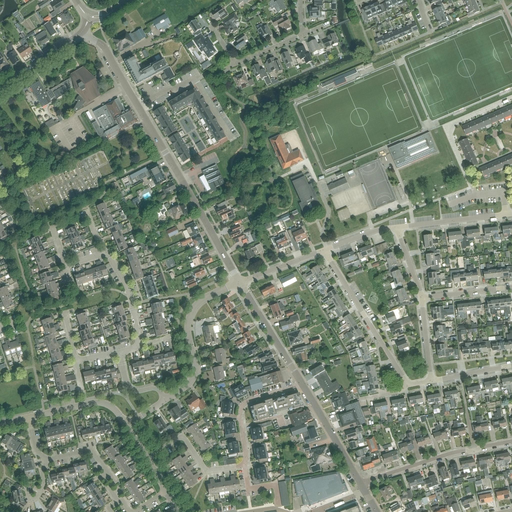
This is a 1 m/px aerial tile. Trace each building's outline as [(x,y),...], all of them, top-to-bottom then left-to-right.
[(59,9),(64,5),(60,0),(57,0),(50,5),(54,11),(50,14),(52,18),(61,12),(59,9)] [(278,13),(286,8),(283,3),(284,2),(282,0),(280,0),(279,1),(278,0),(274,0),(269,4),(272,9),(274,8),(278,13)] [(385,3),(383,4),(386,12),(391,9),(390,8),(393,6),(390,0),(384,0),(385,3)] [(464,0),(468,7),(470,13),(467,14),(468,17),(479,12),(477,7),(480,6),(479,3),(476,4),(474,0),(464,0)] [(49,4),(47,1),(39,6),(40,6),(39,6),(41,9),(42,9),(49,4)] [(323,7),(323,3),(316,3),(317,7),(310,8),(310,13),(320,12),(322,12),(323,12),(322,7),(323,7)] [(374,5),(378,15),(386,12),(383,4),(380,5),(379,3),(374,5)] [(435,16),(443,12),(442,9),(444,9),(442,3),(434,7),(435,9),(433,10),(435,16)] [(378,15),(374,5),(369,7),(372,15),(373,17),(378,15)] [(372,15),(369,7),(364,9),(365,11),(362,13),(365,21),(371,18),(370,16),(372,15)] [(222,19),(228,15),(225,11),(223,12),(220,8),(212,13),(216,20),(221,17),(222,19)] [(68,11),(62,14),(62,13),(59,15),(59,17),(65,26),(74,20),(68,11)] [(320,12),(310,13),(311,19),(318,18),(318,21),(324,21),(324,15),(322,15),(322,12),(320,12)] [(437,21),(446,17),(447,16),(446,14),(444,15),(443,12),(435,16),(437,21)] [(170,23),(165,14),(152,22),(157,31),(162,28),(167,25),(170,23)] [(234,32),(237,30),(236,29),(237,28),(234,24),(236,23),(235,21),(238,19),(235,14),(224,22),(226,25),(224,27),(226,29),(224,30),(228,34),(232,32),(233,31),(234,32)] [(285,31),(290,28),(289,25),(290,24),(287,17),(283,19),(281,16),(272,21),(275,26),(278,25),(281,29),(284,28),(285,31)] [(446,17),(437,21),(439,26),(439,25),(439,26),(442,25),(443,27),(451,24),(449,19),(450,18),(448,16),(447,16),(446,17)] [(56,33),(52,27),(58,23),(55,18),(48,22),(42,26),(46,31),(50,37),(56,33)] [(195,37),(202,33),(200,30),(202,29),(196,20),(189,25),(195,33),(193,34),(195,37)] [(412,32),(418,30),(415,23),(412,24),(410,20),(407,21),(408,24),(412,32)] [(412,33),(412,32),(408,24),(406,25),(407,26),(404,27),(408,35),(412,33)] [(269,36),(272,35),(267,25),(264,27),(258,30),(262,38),(263,38),(265,38),(265,37),(265,36),(268,34),(269,36)] [(408,35),(404,27),(402,28),(401,27),(399,28),(403,37),(408,35)] [(141,29),(135,32),(140,41),(146,37),(141,29)] [(34,37),(39,45),(40,47),(50,40),(44,31),(34,37)] [(398,39),(395,31),(393,32),(392,31),(390,32),(394,41),(398,39)] [(28,39),(35,35),(33,32),(30,33),(30,32),(26,35),(27,36),(26,36),(27,37),(25,38),(26,40),(28,39)] [(136,43),(131,35),(130,33),(127,35),(125,32),(116,37),(118,41),(123,38),(129,47),(136,43)] [(380,36),(379,33),(376,34),(378,39),(375,40),(378,47),(384,44),(380,36)] [(332,46),(338,43),(335,34),(328,37),(329,39),(323,41),(327,49),(332,47),(332,46)] [(239,41),(234,45),(238,51),(246,45),(244,41),(246,39),(243,35),(237,39),(239,41)] [(389,43),(386,35),(383,36),(383,35),(380,36),(384,44),(384,45),(389,43)] [(213,46),(208,39),(205,41),(201,36),(194,41),(199,48),(201,46),(209,58),(213,55),(212,54),(216,52),(212,47),(213,46)] [(118,41),(116,37),(112,39),(120,53),(129,47),(123,38),(118,41)] [(22,58),(32,52),(28,45),(28,44),(24,38),(19,41),(22,45),(23,47),(21,48),(17,51),(22,58)] [(319,55),(325,52),(322,45),(319,47),(316,40),(309,43),(313,53),(318,51),(319,55)] [(13,51),(9,44),(6,46),(9,50),(7,51),(9,55),(7,56),(13,65),(19,61),(16,57),(17,56),(13,51)] [(307,63),(312,61),(309,54),(307,55),(303,46),(297,49),(298,52),(296,52),(299,58),(300,57),(301,60),(304,58),(307,63)] [(292,66),(297,64),(294,58),(291,59),(288,52),(281,55),(285,65),(290,63),(292,66)] [(169,70),(168,68),(163,59),(150,65),(151,67),(141,72),(137,65),(134,60),(135,60),(133,56),(124,61),(129,71),(131,75),(136,85),(159,73),(164,83),(174,78),(170,69),(169,70)] [(276,62),(274,58),(268,61),(268,62),(267,63),(266,63),(266,64),(265,65),(268,70),(271,69),(272,71),(276,70),(277,73),(282,70),(278,61),(276,62)] [(208,61),(201,66),(204,70),(211,65),(208,61)] [(262,79),(268,76),(265,70),(262,71),(259,65),(252,68),(256,77),(260,75),(262,79)] [(42,108),(47,105),(46,104),(48,103),(48,104),(51,102),(50,100),(55,97),(57,99),(68,93),(66,90),(73,86),(75,91),(83,100),(80,103),(78,102),(73,110),(76,113),(84,108),(82,105),(86,102),(87,104),(100,96),(96,81),(99,80),(96,75),(93,78),(83,67),(70,74),(71,78),(49,90),(49,89),(47,90),(48,92),(46,93),(39,81),(29,86),(42,108)] [(238,87),(248,82),(244,73),(234,78),(238,87)] [(192,105),(191,108),(213,145),(226,137),(225,137),(224,134),(220,128),(216,122),(217,122),(213,116),(209,110),(210,110),(206,104),(206,105),(204,102),(205,102),(201,95),(200,96),(198,93),(197,93),(195,89),(191,91),(190,91),(187,93),(187,92),(180,95),(180,96),(177,97),(171,101),(172,101),(169,103),(168,103),(176,115),(189,107),(190,105),(192,105)] [(119,132),(137,122),(130,108),(125,111),(118,99),(93,112),(102,128),(100,129),(96,122),(91,124),(102,142),(108,139),(119,133),(119,132)] [(156,118),(166,113),(162,107),(162,106),(153,112),(155,115),(156,118)] [(504,118),(511,116),(507,107),(501,110),(504,118)] [(498,121),(504,118),(501,110),(494,113),(498,121)] [(169,119),(166,113),(156,118),(158,121),(160,124),(169,119)] [(491,124),(498,121),(494,113),(488,116),(491,124)] [(485,127),(491,124),(488,116),(481,118),(485,127)] [(478,130),(485,127),(481,118),(475,121),(478,130)] [(45,123),(48,129),(58,123),(56,120),(54,122),(52,119),(45,123)] [(173,124),(169,119),(160,124),(162,127),(163,130),(173,124)] [(472,132),(478,130),(475,121),(468,124),(472,132)] [(173,124),(163,130),(165,133),(167,136),(177,131),(176,130),(173,124)] [(465,135),(472,132),(468,124),(462,127),(465,135)] [(172,145),(182,139),(178,133),(169,138),(169,139),(171,142),(170,142),(172,145)] [(401,144),(401,143),(388,149),(397,169),(437,152),(429,133),(401,144)] [(289,145),(285,147),(280,136),(269,140),(275,153),(276,157),(277,157),(283,170),(289,167),(289,168),(296,165),(296,164),(303,161),(298,150),(292,153),(289,145)] [(176,151),(185,145),(182,139),(172,145),(174,148),(174,147),(176,151)] [(462,149),(470,145),(467,139),(459,142),(462,149)] [(199,151),(200,152),(203,151),(206,149),(204,147),(203,145),(202,144),(201,142),(198,143),(196,145),(197,147),(198,149),(199,151)] [(189,151),(185,145),(176,151),(178,154),(177,154),(179,157),(189,151)] [(464,155),(473,152),(470,145),(462,149),(464,155)] [(189,151),(179,157),(181,160),(181,159),(183,162),(183,163),(192,157),(189,151)] [(467,162),(475,158),(473,152),(464,155),(467,162)] [(503,168),(509,166),(506,157),(499,160),(503,168)] [(475,158),(467,162),(470,168),(478,165),(475,158)] [(496,171),(503,168),(499,160),(493,163),(496,171)] [(490,174),(496,171),(493,163),(486,165),(490,174)] [(142,179),(144,182),(163,172),(161,170),(158,164),(147,170),(146,168),(129,176),(131,180),(137,176),(139,180),(142,179)] [(202,172),(204,175),(198,178),(206,192),(208,191),(209,193),(216,190),(215,188),(224,184),(216,165),(202,172)] [(483,177),(490,174),(486,165),(480,168),(483,177)] [(164,175),(163,172),(144,182),(145,185),(149,184),(151,188),(155,186),(166,181),(163,175),(164,175)] [(299,205),(300,208),(304,216),(310,213),(320,209),(315,197),(316,197),(313,190),(311,185),(307,186),(302,174),(290,179),(294,188),(301,204),(299,205)] [(345,179),(344,179),(328,187),(332,196),(349,188),(345,179)] [(159,195),(161,199),(167,196),(169,195),(168,193),(175,189),(172,183),(165,187),(162,189),(164,193),(159,195)] [(123,197),(121,192),(119,188),(115,190),(120,199),(123,197)] [(221,207),(215,210),(217,215),(227,211),(229,210),(231,209),(229,206),(227,207),(225,202),(220,204),(221,207)] [(96,207),(99,212),(107,209),(104,203),(96,207)] [(177,207),(168,211),(169,214),(172,213),(175,220),(184,216),(183,215),(188,213),(184,204),(177,207)] [(163,206),(155,210),(158,215),(166,211),(163,206)] [(101,218),(109,215),(107,209),(99,212),(101,218)] [(227,211),(217,215),(217,216),(219,215),(222,220),(228,217),(229,220),(234,218),(232,213),(233,212),(231,209),(229,210),(227,211)] [(104,224),(112,220),(113,220),(110,214),(109,215),(101,218),(104,224)] [(114,226),(112,220),(104,224),(106,230),(110,228),(114,226)] [(66,232),(68,235),(77,231),(78,231),(74,223),(62,228),(64,233),(66,232)] [(187,230),(183,232),(186,239),(199,233),(194,223),(186,227),(187,230)] [(302,223),(297,225),(298,228),(296,229),(297,232),(300,240),(301,240),(301,241),(305,239),(305,238),(303,233),(306,231),(304,228),(302,223)] [(118,225),(114,226),(110,228),(112,234),(120,231),(122,230),(121,227),(119,228),(118,225)] [(234,231),(228,233),(231,239),(233,238),(242,234),(239,225),(233,228),(234,231)] [(510,233),(510,234),(509,226),(502,227),(503,234),(500,234),(500,235),(501,240),(502,241),(505,241),(504,237),(510,236),(510,233)] [(176,228),(166,232),(169,237),(178,233),(176,228)] [(489,236),(492,236),(491,228),(485,229),(485,236),(483,237),(484,242),(487,241),(486,239),(489,238),(489,236)] [(501,240),(500,235),(498,235),(497,228),(491,228),(492,236),(494,235),(494,238),(497,238),(498,240),(501,240)] [(300,240),(297,232),(295,233),(293,231),(291,232),(290,230),(287,232),(290,239),(293,237),(295,242),(296,242),(296,243),(300,242),(299,241),(300,240)] [(469,241),(472,241),(474,241),(474,238),(473,230),(467,231),(467,239),(465,239),(466,247),(470,247),(469,241)] [(484,242),(483,237),(483,236),(480,236),(479,230),(473,230),(474,238),(476,238),(477,240),(480,240),(480,244),(484,243),(484,242)] [(79,234),(78,231),(77,231),(68,235),(69,238),(64,240),(65,242),(80,236),(79,234)] [(115,240),(123,236),(120,231),(112,234),(115,240)] [(31,245),(40,241),(39,238),(41,237),(39,232),(33,235),(34,238),(29,240),(31,245)] [(289,239),(286,232),(281,234),(282,237),(279,238),(283,248),(288,246),(286,241),(289,239)] [(465,239),(462,239),(461,232),(455,233),(456,240),(458,240),(458,242),(462,242),(463,249),(466,249),(466,247),(465,239)] [(242,234),(233,238),(235,244),(241,241),(243,244),(248,241),(246,236),(244,237),(242,234)] [(82,241),(80,236),(65,242),(66,244),(71,242),(72,245),(82,241)] [(117,246),(125,242),(123,236),(115,240),(117,246)] [(191,238),(181,242),(182,246),(192,242),(193,242),(194,244),(193,245),(194,248),(196,247),(204,243),(201,236),(191,240),(191,238)] [(283,248),(280,240),(278,237),(275,238),(275,237),(270,239),(273,246),(276,245),(278,250),(283,248)] [(33,250),(47,244),(50,243),(49,241),(41,244),(40,241),(31,245),(33,250)] [(84,246),(82,241),(72,245),(73,248),(71,249),(73,254),(79,251),(78,248),(84,246)] [(433,241),(425,242),(425,248),(429,248),(430,251),(435,251),(435,247),(433,247),(433,244),(439,244),(438,241),(433,241)] [(125,242),(117,246),(119,252),(128,248),(125,242)] [(45,251),(43,248),(48,246),(47,244),(33,250),(35,255),(45,251)] [(207,253),(208,252),(204,244),(203,244),(195,248),(197,254),(201,252),(202,255),(207,253)] [(255,256),(253,252),(257,250),(258,253),(263,251),(260,244),(255,246),(256,247),(244,252),(248,260),(253,257),(255,256)] [(377,254),(375,247),(372,248),(371,246),(365,248),(368,256),(368,257),(377,254)] [(133,248),(124,251),(125,254),(126,254),(127,254),(127,257),(136,254),(137,254),(136,251),(135,251),(133,248)] [(365,257),(368,256),(365,248),(359,250),(360,253),(357,254),(360,261),(360,260),(361,260),(365,258),(365,257)] [(48,249),(45,251),(35,255),(34,255),(36,260),(45,257),(44,254),(49,252),(48,249)] [(430,255),(426,255),(427,261),(440,259),(440,256),(438,256),(438,257),(435,257),(434,254),(437,254),(437,250),(435,251),(430,251),(430,255)] [(360,261),(357,254),(354,255),(353,252),(347,254),(351,264),(354,263),(360,261)] [(383,255),(384,259),(386,259),(387,262),(395,259),(393,253),(387,255),(386,254),(386,253),(383,253),(382,254),(383,255)] [(136,254),(127,257),(129,263),(137,260),(136,254)] [(348,265),(351,264),(347,254),(341,257),(343,260),(340,261),(342,267),(348,265)] [(198,258),(197,258),(192,260),(195,266),(204,263),(205,265),(212,262),(209,256),(202,259),(199,261),(198,258)] [(46,259),(45,257),(36,260),(38,265),(52,259),(51,257),(46,259)] [(53,262),(52,259),(38,265),(40,271),(49,267),(48,264),(53,262)] [(389,271),(395,269),(394,266),(397,265),(395,259),(387,262),(388,265),(387,265),(389,271)] [(440,259),(427,261),(428,267),(431,267),(431,270),(439,269),(439,263),(441,263),(440,259)] [(137,260),(129,263),(131,269),(139,266),(137,260)] [(102,276),(108,274),(105,265),(102,266),(100,261),(98,262),(102,276)] [(97,278),(102,276),(98,262),(95,262),(97,267),(94,268),(97,278)] [(503,262),(501,263),(501,264),(502,269),(503,277),(505,277),(505,278),(506,278),(508,278),(509,277),(508,277),(509,277),(508,273),(511,273),(510,267),(505,267),(504,265),(503,262)] [(97,278),(94,268),(91,269),(90,264),(87,265),(92,279),(97,278)] [(484,270),(481,271),(482,277),(484,277),(485,279),(485,280),(486,281),(488,280),(489,280),(489,279),(491,279),(490,271),(489,268),(489,265),(489,264),(486,264),(487,271),(484,271),(484,270)] [(87,281),(92,279),(87,265),(85,266),(87,271),(84,272),(87,281)] [(474,265),(470,265),(470,267),(472,281),(474,281),(475,282),(477,282),(478,281),(478,280),(478,276),(480,276),(479,269),(476,269),(477,272),(474,272),(474,265)] [(139,266),(131,269),(133,274),(141,272),(139,266)] [(305,281),(309,279),(320,272),(317,266),(310,271),(312,274),(306,277),(305,275),(302,277),(305,281)] [(77,285),(82,283),(77,268),(75,269),(76,274),(73,275),(77,285)] [(87,281),(84,272),(81,273),(80,268),(77,268),(82,283),(87,281)] [(202,268),(193,272),(195,275),(196,277),(196,278),(205,274),(202,268)] [(394,279),(402,276),(399,271),(396,272),(395,269),(389,271),(391,277),(393,276),(394,279)] [(431,274),(428,274),(429,280),(445,278),(445,276),(444,273),(440,274),(440,275),(437,275),(436,273),(440,273),(439,269),(431,270),(431,274)] [(41,280),(58,274),(57,272),(50,274),(49,271),(39,274),(41,280)] [(133,274),(132,275),(133,278),(134,278),(135,278),(136,281),(146,277),(144,271),(141,272),(133,274)] [(324,277),(320,272),(309,279),(311,282),(314,280),(314,279),(315,278),(317,281),(324,277)] [(59,276),(58,274),(41,280),(43,285),(45,284),(52,282),(52,281),(51,279),(59,276)] [(293,274),(280,280),(284,288),(297,281),(293,274)] [(395,289),(402,286),(401,283),(404,282),(402,276),(394,279),(395,283),(393,283),(395,289)] [(143,283),(144,286),(153,283),(151,277),(141,280),(142,283),(143,283)] [(320,286),(327,282),(324,277),(317,281),(318,283),(312,287),(314,290),(320,286)] [(445,278),(429,280),(429,286),(438,285),(440,285),(440,284),(440,282),(445,281),(445,282),(447,281),(447,284),(451,283),(450,277),(448,277),(445,278)] [(55,284),(54,281),(52,281),(52,282),(45,284),(46,289),(61,285),(60,282),(55,284)] [(330,287),(327,282),(320,286),(323,291),(321,292),(322,294),(329,291),(328,290),(327,288),(330,287)] [(155,289),(153,283),(144,286),(143,286),(144,289),(145,289),(146,292),(145,292),(155,289)] [(48,294),(58,291),(57,288),(62,287),(61,285),(46,289),(48,294)] [(271,285),(260,291),(263,297),(267,295),(268,296),(275,292),(271,285)] [(0,289),(0,294),(8,291),(7,289),(9,288),(8,286),(0,289)] [(398,298),(406,295),(404,289),(401,290),(400,287),(402,286),(395,289),(393,289),(396,295),(397,295),(398,298)] [(157,295),(155,289),(145,292),(146,295),(147,295),(148,298),(157,295)] [(327,299),(328,301),(338,295),(334,290),(331,292),(330,289),(328,290),(329,291),(322,294),(324,297),(328,294),(330,298),(327,299)] [(0,298),(1,300),(12,295),(11,293),(9,294),(8,291),(0,294),(0,298)] [(58,291),(48,294),(50,300),(55,298),(56,301),(62,299),(61,293),(59,294),(58,291)] [(0,303),(0,305),(12,301),(11,298),(13,297),(12,295),(1,300),(2,303),(0,303)] [(334,304),(341,300),(338,295),(331,299),(334,304)] [(406,295),(398,298),(395,299),(395,300),(394,300),(395,302),(396,302),(397,303),(398,302),(400,307),(407,305),(405,302),(408,301),(406,295)] [(224,306),(218,309),(219,310),(220,311),(222,310),(223,309),(222,308),(227,305),(231,303),(228,298),(222,302),(224,306)] [(341,300),(334,304),(335,307),(333,308),(331,310),(329,311),(331,313),(332,312),(344,305),(341,300)] [(495,315),(493,301),(491,301),(491,300),(490,300),(488,300),(487,301),(487,302),(487,304),(484,305),(485,311),(486,314),(489,313),(488,309),(491,309),(491,310),(492,315),(495,315)] [(13,304),(12,301),(0,305),(0,308),(4,307),(5,309),(16,305),(15,303),(13,304)] [(152,308),(146,309),(146,311),(162,308),(161,302),(151,305),(152,308)] [(485,311),(484,305),(481,305),(481,302),(475,303),(477,317),(479,317),(479,310),(482,310),(482,311),(485,311)] [(227,305),(222,308),(223,309),(222,310),(225,315),(231,311),(230,310),(234,308),(231,303),(227,305)] [(114,313),(123,310),(121,305),(116,307),(115,304),(109,306),(110,309),(112,308),(114,313)] [(272,312),(284,308),(283,306),(278,307),(277,304),(270,307),(272,312)] [(344,305),(332,312),(334,316),(337,314),(336,313),(338,312),(340,315),(347,310),(344,305)] [(284,308),(272,312),(274,318),(281,316),(280,312),(285,310),(284,308)] [(78,321),(87,317),(86,313),(87,312),(86,309),(80,311),(81,314),(76,315),(78,321)] [(115,319),(125,315),(123,310),(114,313),(115,319)] [(397,313),(396,313),(394,310),(388,313),(389,316),(386,317),(389,323),(399,319),(397,313)] [(232,312),(229,314),(232,318),(233,317),(236,322),(241,320),(237,313),(234,315),(232,312)] [(162,319),(161,314),(161,313),(153,315),(151,315),(152,318),(145,320),(146,322),(162,319)] [(43,326),(52,323),(51,320),(53,319),(52,314),(43,317),(44,320),(41,321),(43,326)] [(115,324),(127,321),(125,315),(115,319),(117,324),(115,324)] [(282,331),(294,327),(292,323),(299,321),(297,315),(290,317),(291,320),(280,323),(281,327),(280,327),(279,328),(280,330),(281,330),(282,330),(282,331)] [(346,324),(353,320),(350,315),(343,319),(346,324)] [(88,317),(87,317),(78,321),(79,326),(89,323),(88,317)] [(236,322),(233,324),(239,333),(241,332),(242,334),(244,332),(242,328),(245,326),(241,320),(236,322)] [(349,329),(356,325),(353,320),(346,324),(344,325),(342,327),(339,328),(341,332),(346,329),(345,328),(348,327),(349,329)] [(395,328),(391,330),(394,336),(398,334),(399,336),(404,334),(401,326),(404,325),(402,320),(397,322),(398,325),(397,325),(394,326),(395,328)] [(117,330),(126,326),(125,321),(127,321),(115,324),(117,330)] [(44,331),(59,326),(58,324),(53,325),(52,323),(43,326),(44,331)] [(90,323),(89,323),(79,326),(81,331),(79,331),(91,328),(90,326),(91,325),(90,323)] [(204,336),(214,334),(213,327),(216,326),(215,323),(207,324),(207,328),(203,329),(204,336)] [(150,333),(165,329),(164,324),(154,326),(154,329),(149,330),(150,333)] [(359,330),(356,325),(349,329),(351,332),(348,334),(348,333),(343,336),(345,339),(359,330)] [(56,333),(55,330),(60,329),(59,326),(44,331),(46,336),(56,333)] [(119,335),(128,332),(126,326),(117,330),(119,335)] [(81,337),(90,334),(89,329),(91,328),(79,331),(81,337)] [(291,346),(303,342),(302,339),(300,330),(287,334),(291,346)] [(363,335),(359,330),(345,339),(348,337),(350,341),(352,339),(351,339),(354,337),(356,339),(354,340),(355,343),(362,340),(360,337),(363,335)] [(242,335),(244,338),(241,340),(235,343),(236,345),(251,336),(248,331),(242,335)] [(46,342),(55,339),(55,336),(59,334),(59,332),(56,333),(46,336),(44,337),(46,342)] [(118,340),(119,343),(126,341),(125,338),(130,337),(128,332),(119,335),(120,340),(118,340)] [(83,342),(92,339),(90,334),(81,337),(83,342)] [(214,334),(204,336),(205,343),(210,341),(211,345),(220,343),(219,339),(216,340),(214,334)] [(254,341),(251,336),(236,345),(238,347),(240,346),(241,347),(245,345),(244,344),(246,342),(248,345),(254,341)] [(17,353),(22,351),(17,337),(15,338),(16,341),(13,342),(17,353)] [(408,347),(404,337),(398,339),(399,344),(397,345),(399,351),(403,349),(404,351),(409,350),(408,347)] [(493,351),(499,351),(497,337),(495,337),(495,340),(489,341),(490,349),(493,349),(493,351)] [(490,349),(489,341),(482,341),(482,338),(479,339),(481,353),(487,352),(487,349),(490,349)] [(48,347),(62,342),(61,340),(56,341),(55,339),(46,342),(48,347)] [(90,348),(97,346),(96,343),(94,344),(92,339),(83,342),(84,347),(88,346),(88,349),(90,348)] [(17,353),(13,342),(10,343),(8,340),(7,341),(11,355),(17,353)] [(6,357),(11,355),(7,341),(4,342),(5,345),(2,346),(6,357)] [(437,352),(453,350),(453,347),(448,348),(447,341),(439,342),(439,345),(437,346),(437,352)] [(49,352),(59,349),(58,346),(63,345),(62,342),(48,347),(49,352)] [(357,345),(359,348),(349,352),(350,354),(353,353),(360,351),(367,348),(365,342),(357,345)] [(249,357),(260,350),(256,344),(253,346),(252,345),(243,351),(244,353),(246,352),(249,357)] [(314,347),(313,344),(306,346),(292,350),(293,355),(297,354),(303,352),(303,350),(307,349),(314,347)] [(344,352),(340,346),(336,348),(340,355),(344,352)] [(169,347),(167,348),(170,363),(170,365),(176,364),(173,352),(170,353),(169,347)] [(367,348),(360,351),(362,356),(369,353),(368,351),(369,350),(369,348),(368,348),(367,348)] [(51,357),(66,352),(65,350),(60,352),(59,349),(49,352),(51,357)] [(225,363),(232,361),(231,358),(225,359),(223,349),(214,351),(216,361),(221,360),(222,364),(225,363)] [(165,364),(163,354),(160,355),(159,350),(156,350),(159,365),(165,364)] [(453,350),(437,352),(438,358),(446,357),(445,354),(454,353),(453,350)] [(66,352),(51,357),(53,363),(62,359),(61,356),(66,355),(66,352)] [(271,352),(262,356),(262,354),(253,358),(254,361),(259,359),(261,363),(265,361),(273,357),(271,352)] [(307,360),(305,354),(304,352),(303,352),(297,354),(300,362),(307,360)] [(369,353),(362,356),(364,362),(365,365),(370,364),(370,363),(372,362),(371,359),(372,359),(369,353)] [(154,366),(152,359),(150,359),(149,354),(146,355),(150,371),(155,370),(154,366)] [(139,372),(135,357),(133,358),(134,363),(131,364),(134,375),(139,374),(139,372)] [(144,371),(142,361),(139,362),(138,357),(135,357),(139,372),(144,371)] [(262,364),(258,365),(259,368),(262,368),(262,373),(275,369),(274,368),(276,367),(276,366),(277,365),(276,363),(275,363),(275,362),(272,362),(271,363),(270,360),(261,363),(262,364)] [(108,363),(112,378),(112,379),(117,378),(117,379),(121,378),(119,370),(116,370),(115,367),(112,368),(111,363),(108,363)] [(227,368),(225,363),(222,364),(217,365),(218,368),(213,369),(215,380),(224,377),(222,372),(225,371),(227,368)] [(106,379),(104,370),(101,370),(100,365),(98,366),(101,381),(101,382),(106,381),(106,379)] [(321,365),(311,371),(310,372),(314,377),(315,376),(327,396),(341,388),(337,381),(332,383),(324,371),(325,370),(321,365)] [(89,366),(87,366),(90,381),(95,380),(94,372),(93,370),(90,371),(89,366)] [(363,371),(363,374),(364,374),(375,372),(374,366),(366,367),(367,370),(363,371)] [(54,376),(64,374),(64,371),(69,370),(68,368),(53,371),(54,376)] [(248,381),(251,391),(283,382),(280,371),(254,379),(248,381)] [(369,379),(369,382),(362,383),(363,386),(364,386),(370,385),(378,383),(377,377),(369,379)] [(66,382),(71,381),(71,378),(56,382),(57,387),(67,385),(66,382)] [(511,398),(511,392),(509,386),(508,378),(502,380),(502,383),(500,384),(501,391),(504,391),(504,389),(508,389),(509,398),(511,398)] [(491,394),(493,393),(492,389),(491,382),(484,383),(486,390),(489,390),(490,394),(491,394)] [(379,389),(378,383),(370,385),(364,386),(365,389),(368,389),(367,388),(370,387),(371,390),(368,391),(369,394),(376,392),(376,390),(379,389)] [(67,385),(57,387),(58,392),(64,391),(64,394),(71,392),(69,387),(67,387),(67,385)] [(241,397),(242,397),(236,385),(231,388),(232,391),(229,393),(232,398),(235,397),(236,399),(238,398),(238,399),(241,397)] [(236,385),(242,397),(243,396),(246,395),(245,394),(247,393),(242,385),(237,387),(236,385)] [(474,387),(467,389),(469,396),(472,395),(474,405),(477,404),(475,395),(474,387)] [(335,411),(345,407),(344,406),(349,404),(345,392),(340,394),(340,393),(331,396),(333,399),(331,400),(335,411)] [(451,392),(445,393),(446,400),(450,399),(452,408),(453,407),(454,407),(454,406),(453,399),(451,392)] [(271,399),(263,401),(264,403),(263,404),(262,403),(252,406),(253,410),(251,411),(253,418),(255,417),(256,421),(276,415),(275,411),(287,407),(288,410),(289,411),(290,411),(291,411),(291,410),(291,409),(302,406),(299,396),(298,396),(296,395),(296,394),(272,401),(271,399)] [(201,410),(206,406),(202,400),(199,401),(195,395),(192,397),(192,398),(186,402),(189,405),(188,406),(191,410),(195,407),(196,407),(198,406),(201,410)] [(416,397),(410,398),(411,405),(415,404),(416,411),(418,411),(418,407),(417,404),(416,397)] [(220,407),(233,409),(233,408),(234,405),(233,405),(233,403),(231,403),(231,400),(223,398),(222,402),(221,401),(220,407)] [(405,399),(398,400),(400,407),(400,410),(401,414),(402,417),(404,416),(403,414),(404,414),(403,409),(406,408),(405,399)] [(398,400),(392,401),(393,408),(397,408),(398,411),(400,410),(400,407),(398,400)] [(366,423),(359,405),(358,401),(349,404),(344,406),(345,407),(346,412),(338,414),(338,415),(342,426),(343,427),(356,422),(357,426),(366,423)] [(375,407),(370,408),(372,415),(376,414),(376,412),(379,411),(381,418),(383,418),(381,403),(374,405),(375,407)] [(178,406),(169,412),(175,420),(180,416),(182,419),(188,415),(184,410),(181,412),(178,406)] [(233,410),(233,409),(220,407),(219,413),(223,414),(222,417),(229,417),(229,414),(231,415),(232,413),(233,413),(233,410)] [(500,408),(496,409),(497,413),(500,427),(503,427),(503,428),(506,427),(506,426),(505,420),(502,421),(501,415),(501,412),(500,408)] [(300,410),(288,414),(294,429),(307,424),(307,423),(308,422),(313,420),(312,418),(312,417),(311,417),(311,415),(310,414),(309,412),(310,412),(309,410),(309,411),(308,409),(307,409),(306,410),(304,410),(303,411),(302,411),(302,410),(300,410)] [(492,423),(494,429),(500,427),(497,413),(494,414),(494,416),(495,416),(495,417),(492,418),(492,423)] [(478,425),(472,426),(473,432),(476,431),(476,432),(477,432),(477,433),(478,433),(479,433),(480,432),(480,431),(482,431),(481,422),(480,419),(480,417),(476,417),(478,425)] [(104,421),(103,419),(100,420),(101,424),(98,425),(99,427),(101,435),(106,434),(104,421)] [(105,419),(103,419),(104,421),(106,434),(112,432),(113,432),(114,431),(113,429),(112,428),(111,428),(111,424),(106,425),(105,419)] [(161,419),(153,423),(159,432),(162,430),(164,431),(167,429),(170,434),(174,431),(170,425),(166,427),(161,419)] [(225,429),(235,427),(235,426),(235,423),(234,424),(233,422),(231,422),(230,419),(224,420),(225,423),(221,424),(223,430),(225,429)] [(482,419),(480,419),(481,422),(482,431),(489,430),(487,424),(487,420),(483,421),(482,419)] [(94,424),(93,421),(91,421),(92,424),(95,436),(101,435),(99,427),(94,428),(93,424),(94,424)] [(294,429),(290,430),(293,437),(301,434),(303,439),(305,439),(307,444),(315,441),(314,438),(317,437),(315,431),(314,428),(316,428),(313,421),(307,424),(294,429)] [(48,443),(74,437),(71,424),(45,430),(48,443)] [(191,435),(198,430),(196,428),(197,427),(195,424),(187,430),(188,432),(189,432),(191,435)] [(251,435),(264,433),(263,427),(262,427),(261,424),(253,426),(253,429),(251,429),(251,431),(250,431),(251,434),(251,435)] [(440,425),(437,426),(440,433),(442,440),(445,439),(446,440),(447,439),(448,438),(447,438),(448,438),(445,431),(443,432),(440,425)] [(83,430),(82,426),(76,427),(78,436),(82,435),(83,439),(89,438),(87,430),(84,430),(83,430)] [(437,433),(434,434),(436,442),(442,440),(440,433),(437,426),(435,427),(437,433)] [(235,427),(225,429),(226,435),(224,435),(225,438),(234,437),(233,434),(235,433),(235,432),(236,431),(235,428),(235,427)] [(357,437),(358,441),(364,439),(361,432),(363,432),(361,427),(356,429),(355,430),(351,431),(351,430),(345,432),(348,440),(357,437)] [(194,441),(203,436),(201,433),(200,433),(198,430),(191,435),(193,438),(192,438),(194,441)] [(425,445),(422,435),(420,431),(418,432),(419,436),(416,437),(419,447),(425,445)] [(264,433),(251,435),(251,436),(251,439),(252,439),(253,441),(255,440),(255,443),(262,442),(261,440),(263,440),(262,439),(265,439),(264,433)] [(406,444),(408,451),(414,449),(412,442),(414,441),(412,433),(407,435),(409,442),(406,444)] [(9,450),(16,439),(13,437),(12,438),(6,434),(1,443),(7,446),(6,448),(9,450)] [(422,435),(425,445),(431,443),(428,434),(425,435),(425,434),(422,435)] [(199,446),(205,442),(203,439),(204,438),(203,436),(194,441),(196,444),(197,443),(199,446)] [(366,458),(360,460),(361,464),(362,466),(361,466),(363,471),(381,465),(379,460),(381,459),(373,437),(369,438),(368,437),(366,438),(366,439),(370,451),(368,452),(370,457),(366,458)] [(16,439),(9,450),(7,453),(10,455),(13,450),(19,454),(24,446),(18,442),(19,441),(16,439)] [(228,449),(239,447),(238,446),(238,443),(237,443),(237,441),(234,442),(234,439),(221,441),(221,444),(228,445),(228,449)] [(364,439),(358,441),(356,441),(350,443),(352,449),(358,448),(357,445),(364,443),(364,439)] [(406,444),(402,445),(401,441),(397,443),(398,446),(399,446),(402,453),(408,451),(406,444)] [(202,453),(210,447),(208,444),(207,445),(205,442),(199,446),(201,449),(200,450),(202,453)] [(254,455),(264,453),(263,447),(262,447),(262,444),(256,445),(256,448),(254,449),(254,450),(253,451),(254,454),(254,455)] [(118,449),(117,447),(114,449),(112,446),(105,451),(108,456),(118,449)] [(239,447),(228,449),(229,454),(228,455),(228,458),(237,456),(236,453),(239,453),(238,451),(239,451),(239,448),(239,447)] [(330,454),(327,447),(310,452),(312,459),(330,454)] [(359,461),(360,460),(366,458),(364,452),(368,451),(367,448),(363,449),(363,450),(356,452),(358,456),(357,456),(357,457),(358,460),(359,461)] [(118,456),(116,453),(120,451),(118,449),(108,456),(112,461),(113,459),(118,456)] [(389,454),(392,462),(399,459),(396,451),(389,454)] [(264,453),(254,455),(254,456),(254,459),(255,458),(256,460),(258,460),(259,463),(267,461),(267,458),(265,458),(264,453)] [(21,467),(34,464),(33,460),(31,461),(30,454),(20,456),(22,463),(20,463),(21,467)] [(117,464),(127,458),(126,455),(123,458),(120,454),(118,456),(113,459),(117,464)] [(333,461),(330,454),(312,459),(314,463),(315,462),(315,466),(313,466),(315,472),(321,471),(319,465),(328,462),(328,463),(333,461)] [(386,464),(392,462),(389,454),(383,456),(386,464)] [(505,466),(503,455),(496,456),(497,461),(498,465),(501,464),(502,467),(505,466)] [(175,466),(187,459),(186,457),(182,459),(180,457),(172,462),(175,466)] [(120,469),(127,465),(125,462),(128,460),(127,458),(117,464),(120,469)] [(479,461),(477,462),(478,468),(481,467),(484,467),(484,470),(486,479),(489,478),(489,476),(487,467),(485,458),(479,459),(479,461)] [(178,471),(186,466),(184,463),(188,461),(187,459),(175,466),(178,471)] [(468,461),(469,469),(470,471),(473,470),(473,469),(476,469),(474,460),(468,461)] [(85,463),(78,464),(81,476),(84,475),(83,471),(86,471),(86,470),(89,469),(87,461),(84,461),(85,463)] [(452,467),(450,468),(452,477),(459,475),(456,464),(454,464),(454,463),(452,464),(452,465),(451,465),(452,467)] [(33,468),(35,468),(34,464),(21,467),(22,471),(24,470),(25,477),(35,475),(33,468)] [(78,464),(73,465),(74,468),(75,473),(78,473),(79,477),(78,477),(79,479),(82,479),(81,476),(78,464)] [(255,475),(268,472),(267,467),(266,467),(265,464),(257,465),(257,468),(255,469),(255,470),(254,471),(255,474),(255,475)] [(123,474),(134,468),(132,466),(129,468),(127,465),(120,469),(123,474)] [(181,475),(193,467),(192,466),(188,468),(186,466),(178,471),(181,475)] [(183,479),(192,474),(190,472),(194,469),(193,467),(181,475),(183,479)] [(445,467),(439,469),(443,480),(449,478),(445,467)] [(132,472),(135,470),(134,468),(123,474),(127,479),(134,475),(132,472)] [(62,470),(62,473),(64,478),(67,478),(68,482),(70,481),(68,469),(65,470),(65,469),(62,469),(62,470)] [(260,483),(266,482),(270,481),(270,478),(269,478),(268,472),(255,475),(255,476),(255,479),(256,479),(257,480),(259,480),(260,483)] [(343,482),(339,472),(294,481),(297,497),(302,496),(304,506),(308,505),(309,506),(348,491),(345,482),(343,482)] [(51,474),(47,475),(49,485),(53,484),(53,483),(56,482),(57,486),(59,486),(57,474),(51,475),(51,474)] [(186,484),(198,476),(197,474),(193,477),(192,474),(183,479),(186,484)] [(424,486),(427,485),(426,482),(423,482),(421,475),(414,477),(417,485),(420,484),(421,487),(424,486)] [(436,477),(435,475),(429,477),(430,479),(426,481),(426,482),(427,485),(428,488),(439,485),(436,477)] [(196,480),(199,478),(198,476),(186,484),(189,488),(197,483),(196,480)] [(413,486),(417,485),(414,477),(407,479),(410,487),(411,490),(414,489),(413,486)] [(136,480),(137,481),(134,483),(132,480),(125,484),(128,489),(138,483),(141,481),(140,480),(138,479),(136,480)] [(95,483),(93,480),(83,486),(86,492),(85,493),(86,495),(97,488),(94,483),(95,483)] [(131,494),(138,490),(136,487),(140,485),(138,483),(128,489),(131,494)] [(17,484),(16,487),(17,487),(14,491),(12,491),(14,498),(22,496),(21,490),(22,487),(17,484)] [(390,494),(391,494),(393,492),(390,485),(386,488),(386,487),(380,491),(386,501),(392,498),(390,494)] [(435,494),(444,491),(442,486),(439,487),(440,489),(434,491),(435,494)] [(93,497),(100,493),(97,488),(86,495),(88,497),(91,495),(93,497)] [(134,499),(145,493),(144,491),(140,493),(138,490),(131,494),(134,499)] [(492,490),(485,492),(487,503),(493,502),(491,494),(493,494),(492,490)] [(504,500),(502,492),(499,493),(498,490),(494,490),(495,493),(496,493),(498,501),(504,500)] [(407,491),(402,493),(403,497),(400,498),(401,502),(409,499),(407,491)] [(485,492),(477,493),(478,497),(479,496),(481,504),(487,503),(485,492)] [(93,505),(103,498),(100,493),(93,497),(95,500),(91,502),(93,505)] [(143,497),(146,495),(145,493),(134,499),(138,504),(145,500),(143,497)] [(52,498),(49,503),(57,508),(60,503),(64,502),(64,499),(60,499),(53,495),(51,497),(52,498)] [(23,508),(26,503),(24,502),(22,496),(14,498),(15,504),(17,503),(21,505),(20,507),(23,508)] [(467,500),(470,507),(476,505),(474,502),(476,502),(474,496),(470,498),(471,499),(467,500)] [(455,497),(451,498),(446,500),(449,507),(452,506),(454,511),(457,511),(460,511),(455,497)] [(100,507),(107,503),(103,498),(93,505),(94,507),(98,505),(100,507)] [(470,507),(467,500),(464,501),(464,500),(460,501),(462,507),(463,506),(464,509),(470,507)] [(405,506),(408,511),(415,506),(414,502),(405,506)] [(49,503),(46,508),(49,510),(47,511),(53,511),(57,508),(49,503)]
